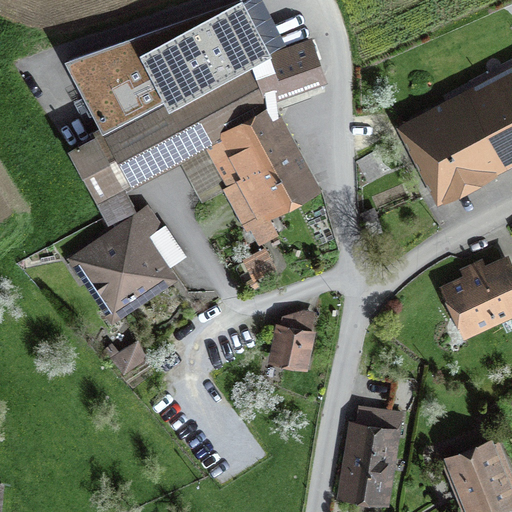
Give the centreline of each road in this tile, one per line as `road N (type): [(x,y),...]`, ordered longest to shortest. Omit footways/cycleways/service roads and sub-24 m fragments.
road 1 (residential): [(363,296),(345,176),(338,36),(324,0)]
road 2 (unclassified): [(314,511),(342,356),(363,296)]
road 3 (track): [(179,351),(237,310),(356,273)]
road 4 (unclassified): [(363,296),(511,208)]
road 5 (track): [(162,184),(237,310)]
